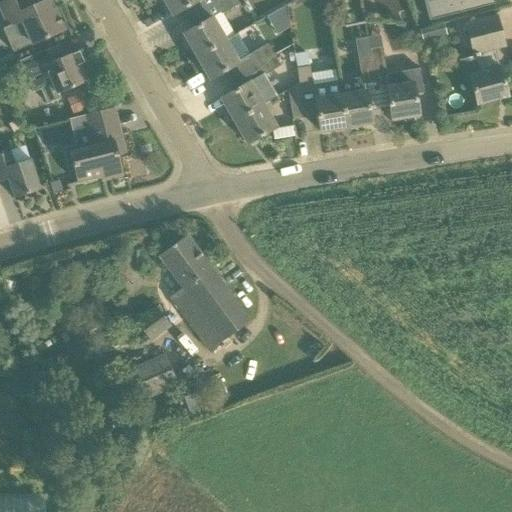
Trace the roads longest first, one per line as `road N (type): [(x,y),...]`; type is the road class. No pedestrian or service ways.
road 1 (track): [(206,195),(240,252),(322,333),(511,459)]
road 2 (tertiary): [(206,195),(511,146)]
road 3 (residential): [(206,195),(99,0)]
road 4 (tertiary): [(0,252),(206,195)]
